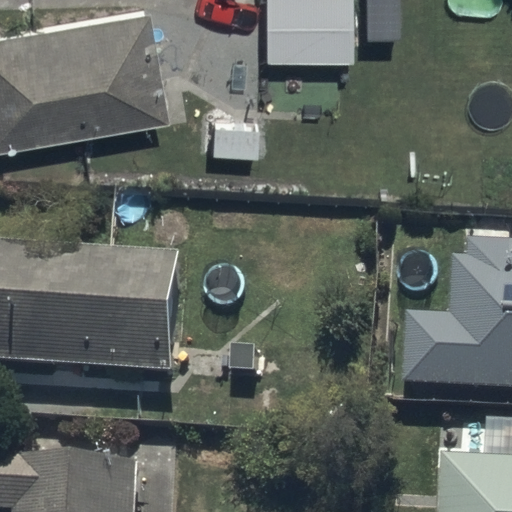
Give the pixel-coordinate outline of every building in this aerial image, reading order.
[(147,0),(116,0),(0,20),(0,134),(166,105),(147,0)] [(348,0),(262,0),(264,56),(348,56),(348,0)] [(227,196),(196,196),(196,231),(227,231),(227,196)] [(511,217),(466,215),(463,263),(456,262),(454,321),(409,319),(408,391),(511,395),(511,217)] [(186,252),(0,240),(0,362),(178,375),(186,252)] [(308,352),(231,349),(229,418),(306,420),(308,352)] [(365,437),(367,371),(322,371),(321,437),(365,437)] [(140,511),(143,461),(0,453),(0,510),(18,511),(140,511)] [(511,511),(511,465),(445,463),(443,511),(511,511)]
